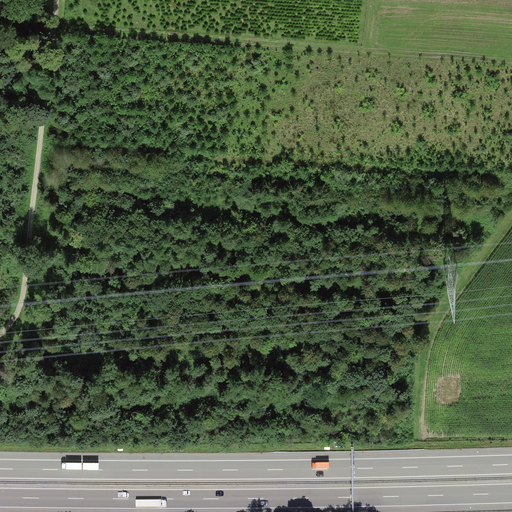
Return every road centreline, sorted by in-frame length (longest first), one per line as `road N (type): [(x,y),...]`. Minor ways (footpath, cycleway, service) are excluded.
road 1 (motorway): [(511,463),(0,468)]
road 2 (motorway): [(0,497),(511,493)]
road 3 (track): [(0,339),(12,333),(22,307),(54,0)]
